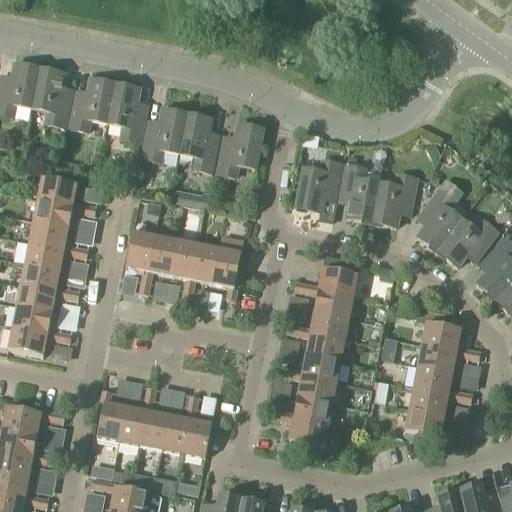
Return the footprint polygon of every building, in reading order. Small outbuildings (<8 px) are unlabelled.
[(14,111),(31,114),(38,75),(14,70),(11,84),(0,81),(0,120),(12,122),(14,111)] [(38,75),(31,114),(47,117),(45,129),(64,133),(71,96),(60,93),(63,80),(38,75)] [(89,126),(106,129),(114,90),(89,85),(86,99),(75,97),(68,134),(87,138),(89,126)] [(114,90),(106,129),(122,133),(120,144),(139,148),(147,111),(136,109),(139,95),(114,90)] [(162,156),(178,160),(186,120),(161,115),(159,129),(148,127),(140,164),(159,168),(162,156)] [(186,120),(178,160),(195,163),(192,175),(211,178),(219,141),(208,139),(211,125),(186,120)] [(254,175),(262,136),(237,131),(234,144),(223,142),(215,179),(234,183),(237,171),(254,175)] [(434,150),(427,153),(432,163),(438,160),(434,150)] [(71,176),(73,168),(60,165),(58,174),(71,177),(71,176)] [(334,207),(341,170),(321,166),(319,178),(302,175),(295,214),(320,219),(322,205),(334,207)] [(346,224),(371,229),(378,190),(361,186),(364,175),(345,171),(337,208),(348,210),(346,224)] [(436,190),(439,183),(432,180),(428,187),(436,190)] [(378,190),(371,229),(395,233),(398,220),(409,222),(416,184),(397,181),(395,193),(378,190)] [(41,184),(36,206),(72,213),(71,217),(82,219),(84,211),(72,209),(76,191),(41,184)] [(416,242),(436,258),(460,225),(447,215),(454,205),(438,194),(416,224),(425,231),(416,242)] [(202,198),(201,201),(193,199),(190,212),(207,215),(210,199),(202,198)] [(72,213),(36,206),(32,227),(67,234),(71,217),(72,213)] [(160,208),(148,206),(146,217),(158,219),(160,208)] [(95,213),(84,211),(82,219),(94,222),(94,218),(95,213)] [(460,225),(436,258),(456,273),(465,261),(474,268),(497,238),(481,226),(474,236),(460,225)] [(63,255),(64,251),(67,234),(32,227),(28,249),(63,255)] [(82,248),(98,252),(103,232),(87,228),(82,248)] [(143,276),(141,288),(149,289),(151,278),(147,277),(154,242),(138,239),(132,238),(125,272),(131,274),(143,276)] [(151,278),(168,281),(175,246),(154,242),(147,277),(151,278)] [(218,255),(211,289),(228,293),(226,305),(234,306),(236,295),(233,294),(240,259),(242,247),(220,243),(218,255)] [(476,288),(494,306),(511,287),(511,268),(509,266),(511,262),(511,251),(504,243),(477,270),(485,278),(476,288)] [(175,246),(168,281),(185,284),(185,285),(190,285),(197,250),(175,246)] [(74,262),(76,253),(64,251),(63,255),(28,249),(24,270),(59,277),(62,260),(74,262)] [(183,296),(191,298),(194,286),(211,289),(218,255),(197,250),(190,285),(185,285),(183,296)] [(87,256),(76,253),(74,262),(85,264),(86,260),(87,256)] [(55,298),(56,293),(59,277),(24,270),(23,274),(20,291),(55,298)] [(394,276),(383,273),(381,280),(384,285),(392,287),(394,276)] [(318,292),(306,290),(304,300),(316,302),(317,297),(352,303),(356,281),(321,274),(318,292)] [(511,287),(494,306),(511,323),(511,287)] [(149,289),(141,288),(138,299),(143,300),(147,301),(149,289)] [(304,300),(306,290),(296,288),(295,292),(294,298),(304,300)] [(67,296),(56,293),(55,298),(20,291),(16,312),(51,319),(54,302),(66,304),(67,296)] [(67,296),(66,304),(77,306),(78,302),(79,298),(67,296)] [(189,309),(191,298),(183,296),(181,308),(185,308),(189,309)] [(317,297),(316,302),(313,318),(348,325),(352,303),(317,297)] [(47,340),(47,336),(51,319),(16,312),(11,333),(47,340)] [(466,365),(468,355),(457,352),(460,335),(443,332),(445,320),(420,315),(417,328),(425,329),(421,351),(456,358),(455,363),(466,365)] [(344,346),(348,325),(313,318),(310,334),(309,339),(344,346)] [(296,343),(298,332),(288,330),(287,335),(286,341),(296,343)] [(310,334),(298,332),(296,343),(308,345),(305,360),(340,367),(344,346),(309,339),(310,334)] [(57,346),(59,338),(47,336),(47,340),(11,333),(7,355),(42,362),(46,344),(57,346)] [(70,340),(59,338),(57,346),(69,349),(69,345),(70,340)] [(396,346),(385,344),(384,344),(383,351),(395,353),(396,346)] [(421,351),(416,372),(451,379),(455,363),(456,358),(421,351)] [(481,357),(468,355),(466,365),(479,368),(480,363),(481,357)] [(340,367),(305,360),(302,376),(290,374),(288,385),(300,387),(301,381),(336,388),(340,367)] [(277,383),(288,385),(290,374),(279,372),(278,377),(277,383)] [(447,400),(448,395),(451,379),(416,372),(412,393),(447,400)] [(297,403),(332,409),(336,388),(301,381),(300,387),(297,403)] [(377,386),(375,393),(387,395),(388,388),(377,386)] [(148,393),(145,405),(156,407),(158,395),(151,394),(148,393)] [(446,405),(458,407),(460,397),(448,395),(447,400),(412,393),(408,414),(443,421),(446,405)] [(103,408),(96,443),(118,448),(125,413),(110,410),(113,398),(105,396),(103,408)] [(460,397),(458,407),(470,410),(471,405),(472,400),(460,397)] [(190,401),(188,413),(198,415),(201,403),(193,402),(190,401)] [(327,431),(332,409),(297,403),(293,419),(292,424),(327,431)] [(156,407),(145,405),(143,416),(125,413),(118,448),(139,452),(146,417),(153,418),(156,407)] [(212,407),(209,424),(222,426),(224,409),(212,407)] [(5,413),(1,435),(36,442),(39,426),(62,430),(64,419),(41,415),(40,419),(5,413)] [(189,425),(182,460),(204,465),(211,430),(196,427),(198,415),(188,413),(186,425),(189,425)] [(408,414),(404,437),(422,440),(439,444),(438,448),(451,450),(453,440),(440,437),(443,421),(408,414)] [(270,425),(280,427),(282,417),(272,415),(271,420),(270,425)] [(139,452),(161,456),(168,421),(153,418),(146,417),(139,452)] [(282,417),(280,427),(291,429),(288,446),(323,453),(327,431),(292,424),(293,419),(282,417)] [(161,456),(182,460),(189,425),(186,425),(168,421),(161,456)] [(1,435),(0,440),(0,456),(32,463),(31,467),(43,469),(45,460),(33,458),(36,442),(1,435)] [(0,478),(28,484),(31,467),(32,463),(0,456),(0,478)] [(348,457),(346,470),(356,472),(358,459),(348,457)] [(56,462),(45,460),(43,469),(54,471),(55,467),(56,462)] [(111,484),(113,473),(99,470),(97,481),(111,484)] [(130,487),(132,479),(123,477),(121,485),(130,487)] [(0,500),(24,505),(25,501),(28,484),(0,478),(0,500)] [(113,497),(114,492),(115,489),(92,484),(90,493),(113,497)] [(496,499),(499,511),(511,511),(511,488),(508,489),(511,501),(498,505),(496,499)] [(480,490),(457,496),(461,511),(499,511),(496,499),(483,502),(480,490)] [(110,511),(156,511),(159,501),(114,492),(113,497),(110,511)] [(437,511),(461,511),(457,496),(435,501),(437,511)] [(36,503),(25,501),(24,505),(0,500),(0,511),(22,511),(23,509),(35,511),(36,503)] [(201,509),(200,511),(238,511),(240,505),(217,500),(215,511),(201,509)] [(36,503),(35,511),(36,511),(46,511),(47,510),(48,505),(36,503)]
